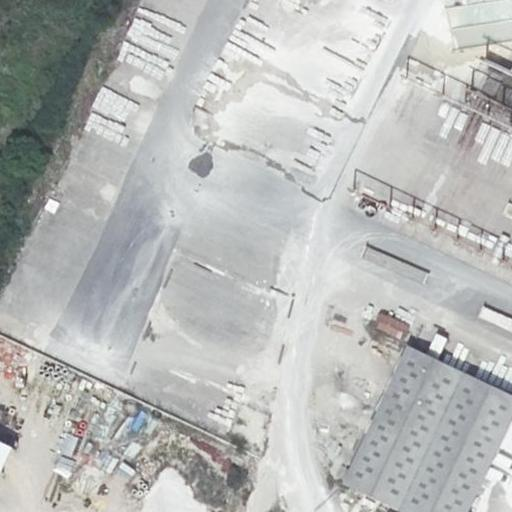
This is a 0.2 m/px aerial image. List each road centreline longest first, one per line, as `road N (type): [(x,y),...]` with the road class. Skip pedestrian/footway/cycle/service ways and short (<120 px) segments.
road 1 (unknown): [(308,245),(423,0)]
road 2 (unknown): [(308,245),(305,406),(310,476),(322,511)]
